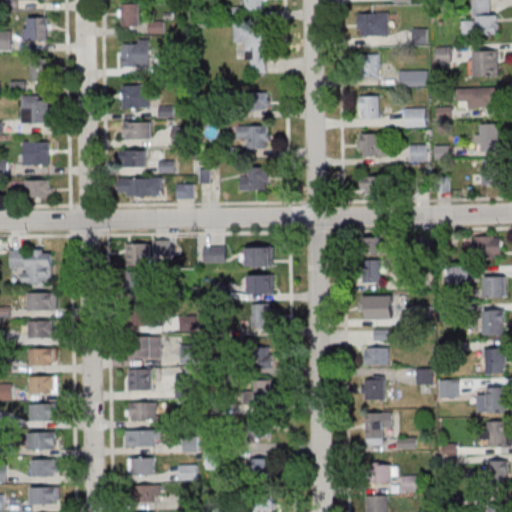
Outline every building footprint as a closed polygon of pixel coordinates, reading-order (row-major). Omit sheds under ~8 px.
[(245,0),(246,9),(267,9),(266,0),(245,0)] [(498,34),(499,13),(491,13),(490,0),(476,0),(475,34),(498,34)] [(141,3),(122,3),(122,26),(141,26),(141,3)] [(391,12),(359,12),(359,35),(391,35),(391,12)] [(48,17),(26,17),(26,40),(48,40),(48,17)] [(235,41),(246,41),(246,72),(266,72),(266,22),(235,22),(235,41)] [(414,28),(414,42),(428,42),(428,28),(414,28)] [(13,30),(0,30),(0,48),(13,49),(13,30)] [(150,40),(123,40),(123,67),(150,67),(150,40)] [(499,75),(499,50),(475,50),(475,75),(499,75)] [(380,54),(362,54),(362,76),(380,76),(380,54)] [(31,81),(48,81),(48,59),(31,59),(31,81)] [(428,70),(402,70),(402,85),(428,85),(428,70)] [(151,85),(123,85),(123,107),(151,107),(151,85)] [(497,87),(466,87),(466,107),(497,107),(497,87)] [(270,92),(249,92),(249,108),(270,108),(270,92)] [(22,122),(51,122),(51,94),(22,94),(22,122)] [(381,96),(360,96),(360,119),(381,119),(381,96)] [(427,127),(427,108),(406,108),(406,127),(427,127)] [(153,122),(125,122),(125,139),(153,139),(153,122)] [(500,149),(500,123),(480,123),(480,149),(500,149)] [(239,126),(239,139),(249,139),(249,149),(270,149),(270,126),(239,126)] [(174,143),(188,143),(188,127),(174,127),(174,143)] [(386,133),(361,133),(361,156),(386,156),(386,133)] [(50,141),(24,141),(24,164),(50,164),(50,141)] [(427,160),(427,144),(411,144),(411,160),(427,160)] [(148,167),(148,150),(123,150),(123,167),(148,167)] [(473,183),(501,183),(501,166),(473,166),(473,183)] [(269,189),(269,167),(249,167),(249,189),(269,189)] [(362,194),(383,194),(383,175),(362,175),(362,194)] [(123,178),(123,195),(164,195),(164,178),(123,178)] [(53,197),(53,180),(26,180),(26,197),(53,197)] [(194,184),(177,184),(177,198),(194,198),(194,184)] [(476,256),(502,256),(502,236),(476,235),(476,256)] [(360,236),(360,253),(381,253),(381,236),(360,236)] [(151,244),(130,243),(130,264),(151,265),(151,244)] [(226,246),(211,246),(211,261),(226,261),(226,246)] [(247,246),(247,265),(273,265),(273,246),(247,246)] [(361,262),(361,283),(382,283),(382,262),(361,262)] [(28,264),(50,264),(50,281),(28,282),(28,264)] [(447,265),(447,283),(473,283),(473,265),(447,265)] [(150,271),(128,271),(128,292),(150,292),(150,271)] [(273,274),(249,274),(249,293),(273,293),(273,274)] [(485,297),(507,297),(507,276),(485,276),(485,297)] [(28,292),(51,291),(51,309),(29,309),(28,292)] [(391,320),(391,297),(364,297),(364,320),(391,320)] [(271,303),(252,303),(252,329),(271,329),(271,303)] [(0,306),(11,306),(11,316),(0,316),(0,306)] [(164,325),(164,307),(131,307),(131,325),(164,325)] [(487,309),(487,333),(505,333),(505,309),(487,309)] [(29,320),(52,320),(52,337),(30,338),(29,320)] [(0,329),(9,329),(9,343),(0,343),(0,329)] [(388,339),(389,331),(376,330),(376,338),(388,339)] [(162,357),(162,336),(130,336),(130,357),(162,357)] [(30,348),(53,347),(53,364),(31,365),(30,348)] [(366,365),(390,365),(390,347),(366,347),(366,365)] [(196,348),(183,348),(183,363),(196,363),(196,348)] [(509,373),(509,356),(486,356),(486,373),(509,373)] [(0,357),(12,357),(12,372),(0,372),(0,357)] [(129,368),(129,390),(153,390),(153,368),(129,368)] [(419,382),(424,382),(424,375),(427,375),(427,370),(419,370),(419,382)] [(31,376),(59,375),(59,392),(31,393),(31,376)] [(365,399),(386,399),(386,375),(365,375),(365,399)] [(190,396),(190,376),(178,376),(178,396),(190,396)] [(247,402),(273,402),(273,379),(254,380),(255,391),(247,391),(247,402)] [(0,384),(13,384),(13,399),(0,399),(0,384)] [(487,387),(487,413),(509,413),(509,387),(487,387)] [(135,402),(157,401),(158,419),(136,419),(135,402)] [(31,403),(53,403),(53,420),(31,420),(31,403)] [(394,428),(394,412),(367,412),(367,443),(385,443),(385,428),(394,428)] [(487,421),(487,446),(508,446),(508,421),(487,421)] [(271,438),(271,422),(246,422),(246,438),(271,438)] [(133,429),(155,429),(155,446),(133,447),(133,429)] [(31,432),(53,432),(53,449),(31,449),(31,432)] [(0,444),(14,444),(15,455),(0,455),(0,444)] [(208,467),(224,467),(224,453),(208,453),(208,467)] [(132,457),(155,457),(155,474),(133,475),(132,457)] [(32,459),(54,458),(54,476),(32,476),(32,459)] [(249,459),(249,479),(276,479),(276,459),(249,459)] [(509,460),(488,460),(488,485),(509,485),(509,460)] [(0,464),(8,464),(8,482),(0,482),(0,464)] [(198,479),(197,464),(180,464),(181,479),(198,479)] [(372,465),(372,483),(397,483),(397,465),(372,465)] [(405,477),(404,490),(418,491),(419,478),(405,477)] [(161,485),(134,485),(134,499),(161,499),(161,485)] [(32,487),(54,486),(55,503),(33,504),(32,487)] [(276,511),(276,491),(252,491),(252,511),(276,511)] [(389,511),(389,496),(367,496),(367,511),(389,511)] [(507,511),(507,502),(489,502),(488,511),(507,511)]
